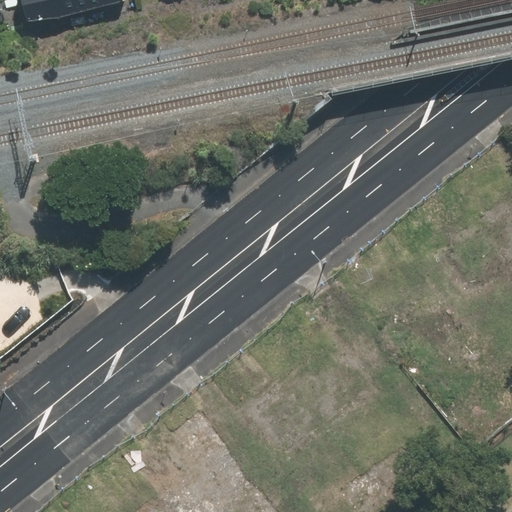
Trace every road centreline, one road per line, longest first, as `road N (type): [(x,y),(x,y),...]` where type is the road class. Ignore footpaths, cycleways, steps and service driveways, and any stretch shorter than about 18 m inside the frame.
road 1 (secondary): [(392,141),(0,453)]
road 2 (secondary): [(511,8),(439,64),(392,141)]
road 3 (secondary): [(392,141),(480,106),(511,81)]
